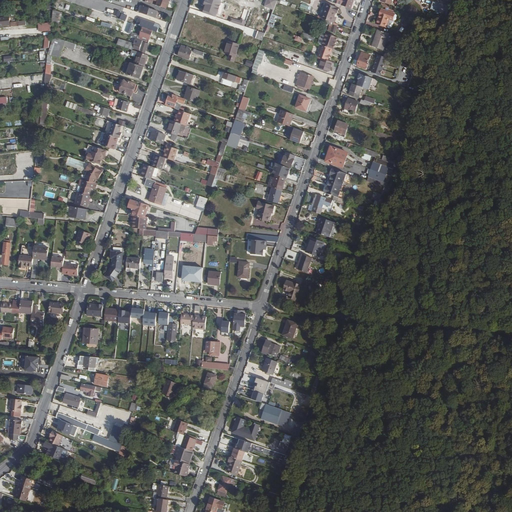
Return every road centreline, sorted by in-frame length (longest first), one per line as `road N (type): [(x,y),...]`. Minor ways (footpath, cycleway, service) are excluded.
road 1 (residential): [(261,308),(368,0)]
road 2 (residential): [(84,290),(186,0)]
road 3 (track): [(511,54),(479,113),(457,266),(432,330)]
road 4 (residential): [(191,511),(261,308)]
road 5 (residential): [(0,471),(30,447),(84,290)]
road 6 (residential): [(84,290),(261,308)]
road 7 (track): [(375,321),(442,332),(511,329)]
